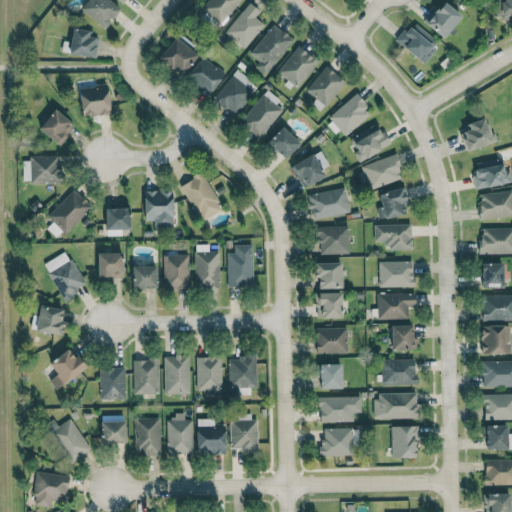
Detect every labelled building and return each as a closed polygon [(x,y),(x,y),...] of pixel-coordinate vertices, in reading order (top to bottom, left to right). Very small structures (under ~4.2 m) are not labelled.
[(104,29),(120,9),(109,0),(86,0),(80,9),(104,29)] [(207,0),(201,7),(219,25),(241,0),(207,0)] [(443,38),(461,16),(442,0),(424,23),(443,38)] [(511,0),(494,0),(495,18),(511,17),(511,0)] [(259,11),(248,2),(225,33),(244,48),(263,24),(255,17),(259,11)] [(424,63),(431,54),(427,52),(436,40),(413,23),(406,32),(402,29),(394,41),(424,63)] [(249,53),(259,61),(254,67),(264,75),(293,40),(273,24),(249,53)] [(95,58),(98,39),(88,37),(89,31),(72,28),(68,54),(95,58)] [(158,59),(181,76),(197,55),(174,38),(158,59)] [(277,72),(296,87),(317,61),(298,46),(277,72)] [(224,74),(203,56),(184,78),(206,96),(224,74)] [(344,82),(325,66),(305,90),(315,99),(311,104),(320,111),(344,82)] [(256,90),(235,71),(212,98),(232,116),(256,90)] [(79,87),(82,117),(110,114),(107,84),(79,87)] [(263,91),(239,125),(260,139),(284,105),(263,91)] [(344,136),(371,113),(355,94),(325,119),(335,132),(339,129),(344,136)] [(59,145),(75,126),(54,109),(38,129),(59,145)] [(469,129),(460,133),(467,152),(494,141),(485,117),(467,124),(469,129)] [(284,159),(300,144),(283,126),(267,142),(284,159)] [(350,144),(360,161),(389,144),(380,127),(350,144)] [(321,169),(328,165),(320,150),(290,167),(302,189),(325,176),(321,169)] [(360,166),(370,190),(403,177),(394,153),(360,166)] [(30,184),(60,183),(59,156),(29,156),(30,184)] [(475,188),(511,183),(509,170),(503,171),(502,159),(472,163),(475,188)] [(204,173),(181,182),(197,221),(220,212),(204,173)] [(313,220),(350,211),(344,186),(307,195),(313,220)] [(46,215),(53,222),(46,228),(57,239),(90,207),(74,189),(46,215)] [(403,205),(407,204),(405,189),(379,192),(381,207),(377,208),(378,218),(405,215),(403,205)] [(511,189),(477,194),(480,220),(511,215),(511,189)] [(172,227),(171,191),(143,191),(144,221),(154,220),(154,227),(172,227)] [(105,208),(106,236),(121,235),(120,230),(129,230),(129,207),(105,208)] [(411,249),(410,224),(373,225),(374,241),(384,241),(384,249),(411,249)] [(348,253),(347,225),(316,226),(317,254),(348,253)] [(511,227),(478,228),(479,254),(511,253),(511,227)] [(226,286),(252,286),(252,244),(233,244),(233,253),(227,253),(226,286)] [(44,262),(61,300),(85,288),(68,251),(44,262)] [(218,251),(193,251),(193,289),(219,288),(218,251)] [(122,277),(121,252),(97,253),(97,277),(122,277)] [(162,255),(163,288),(188,288),(188,254),(162,255)] [(413,286),(412,261),(378,261),(378,287),(413,286)] [(318,289),(342,288),(341,262),(313,263),(313,280),(317,280),(318,289)] [(503,287),(502,263),(481,263),(481,287),(503,287)] [(132,288),(156,288),(156,266),(132,266),(132,288)] [(341,292),(315,293),(315,318),(341,318),(341,292)] [(407,307),(415,306),(414,293),(376,294),(377,309),(371,309),(372,319),(407,318),(407,307)] [(511,319),(511,294),(481,295),(481,320),(511,319)] [(62,334),(64,321),(61,321),(63,309),(39,306),(37,315),(33,314),(31,329),(62,334)] [(416,349),(415,338),(412,338),(411,324),(390,325),(391,350),(416,349)] [(510,325),(480,326),(481,354),(510,354),(510,325)] [(346,353),(346,327),(315,328),(316,353),(346,353)] [(69,348),(49,363),(57,374),(49,380),(56,390),(84,368),(69,348)] [(163,356),(164,394),(189,393),(188,355),(163,356)] [(195,357),(196,390),(221,390),(221,356),(195,357)] [(255,356),(227,357),(228,388),(242,387),(242,394),(247,394),(247,388),(255,388),(255,356)] [(132,359),(133,394),(158,393),(158,359),(132,359)] [(381,359),(381,384),(415,384),(415,359),(381,359)] [(511,360),(481,361),(482,387),(511,386),(511,360)] [(341,388),(341,364),(319,364),(319,389),(341,388)] [(123,367),(98,368),(99,400),(124,399),(123,367)] [(416,393),(372,394),(373,418),(417,418),(416,393)] [(511,393),(482,394),(483,420),(511,418),(511,393)] [(360,412),(360,396),(319,396),(319,422),(353,422),(353,413),(360,412)] [(192,453),(191,419),(184,419),(184,413),(173,413),(173,419),(166,420),(167,454),(192,453)] [(229,421),(229,448),(240,448),(241,454),(257,454),(256,415),(237,416),(237,420),(229,421)] [(58,426),(53,420),(44,426),(69,464),(91,450),(70,418),(58,426)] [(160,455),(159,418),(134,418),(134,455),(160,455)] [(224,454),(225,424),(214,424),(214,419),(196,419),(196,453),(224,454)] [(124,421),(101,422),(101,443),(125,443),(124,421)] [(416,425),(390,426),(391,457),(416,457),(416,425)] [(506,425),(484,425),(484,449),(511,449),(511,433),(507,434),(506,425)] [(320,428),(321,455),(352,455),(352,427),(320,428)] [(484,485),(511,484),(511,458),(483,459),(484,485)] [(50,506),(51,500),(67,501),(68,474),(35,472),(33,505),(50,506)] [(509,511),(509,493),(483,494),(483,511),(509,511)]
